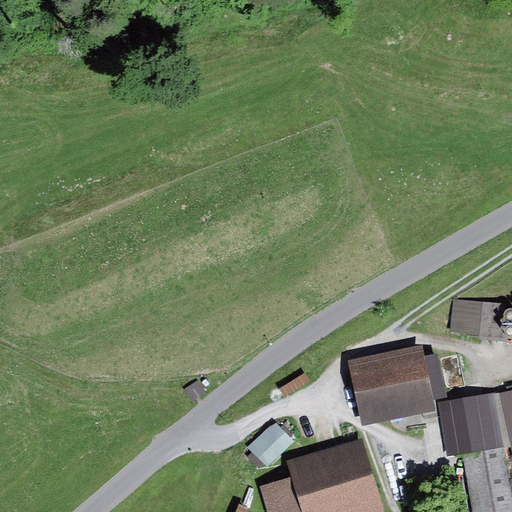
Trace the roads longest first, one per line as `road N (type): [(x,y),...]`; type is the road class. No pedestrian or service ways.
road 1 (unclassified): [(92,511),(317,326),(511,216)]
road 2 (track): [(511,249),(348,355),(332,374),(324,407)]
